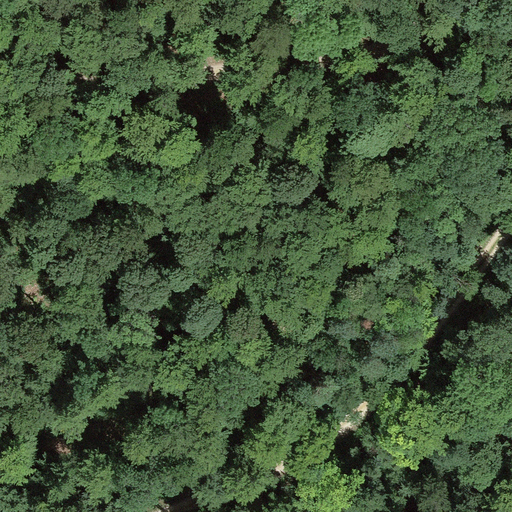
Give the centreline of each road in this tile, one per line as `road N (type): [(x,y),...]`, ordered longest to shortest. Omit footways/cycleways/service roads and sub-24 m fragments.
road 1 (track): [(444,0),(393,44),(355,59),(103,82),(0,77)]
road 2 (track): [(173,511),(344,429),(511,220)]
road 3 (track): [(124,511),(175,452),(142,424),(0,407)]
